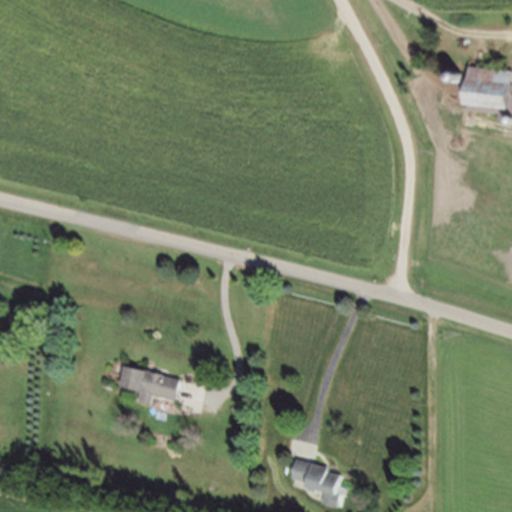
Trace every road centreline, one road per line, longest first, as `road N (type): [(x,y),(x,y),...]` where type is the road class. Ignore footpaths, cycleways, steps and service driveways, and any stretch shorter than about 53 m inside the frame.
road 1 (residential): [(511,332),(399,296),(0,198)]
road 2 (track): [(432,307),(433,458),(419,511)]
